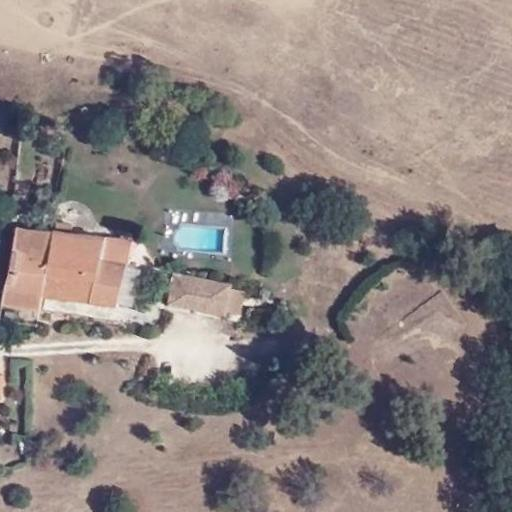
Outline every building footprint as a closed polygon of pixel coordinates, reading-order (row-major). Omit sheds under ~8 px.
[(110,265),(114,241),(69,233),(69,228),(52,224),(51,232),(12,226),(0,294),(0,299),(39,307),(40,297),(120,308),(125,268),(110,265)] [(129,244),(114,241),(110,265),(125,268),(129,244)] [(144,272),(125,268),(120,308),(136,311),(144,272)] [(175,279),(170,309),(210,316),(215,285),(175,279)] [(215,285),(210,316),(229,318),(234,293),(235,288),(215,285)] [(246,296),(234,293),(229,318),(243,320),(246,296)]
